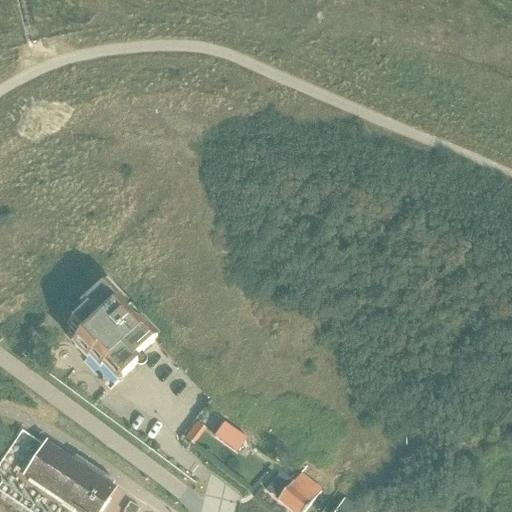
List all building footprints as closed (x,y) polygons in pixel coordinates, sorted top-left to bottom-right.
[(122,307),(128,302),(112,284),(87,307),(91,311),(77,323),(88,335),(82,340),(93,353),(90,355),(116,384),(120,381),(156,339),(145,326),(142,329),(122,307)] [(225,423),(215,437),(238,454),(248,440),(225,423)] [(46,447),(28,474),(39,482),(65,499),(61,505),(72,511),(74,511),(78,508),(83,511),(99,511),(105,503),(112,493),(113,492),(112,492),(109,490),(114,483),(103,475),(74,455),(68,463),(62,458),(46,447)] [(278,499),(277,500),(290,511),(303,511),(321,492),(303,476),(304,475),(301,472),(293,482),(282,473),(267,491),(278,499)] [(363,511),(344,500),(335,511),(363,511)]
